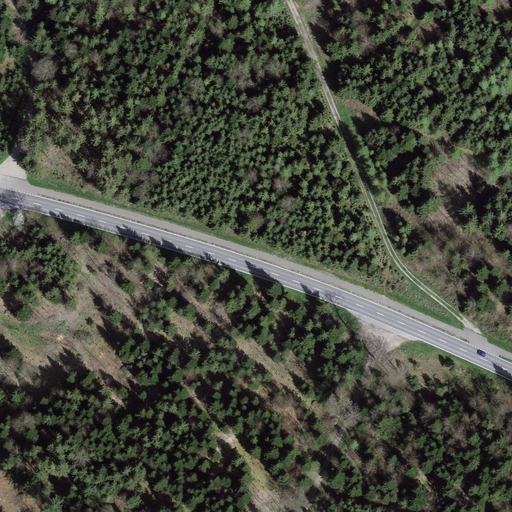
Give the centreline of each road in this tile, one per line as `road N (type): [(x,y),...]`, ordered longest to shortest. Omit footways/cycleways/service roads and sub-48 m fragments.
road 1 (secondary): [(511,372),(296,281),(0,194)]
road 2 (track): [(289,0),(391,250),(465,322),(482,358)]
road 3 (track): [(302,511),(390,318)]
road 4 (track): [(7,0),(35,80),(0,193)]
road 5 (track): [(343,134),(408,131),(511,164)]
